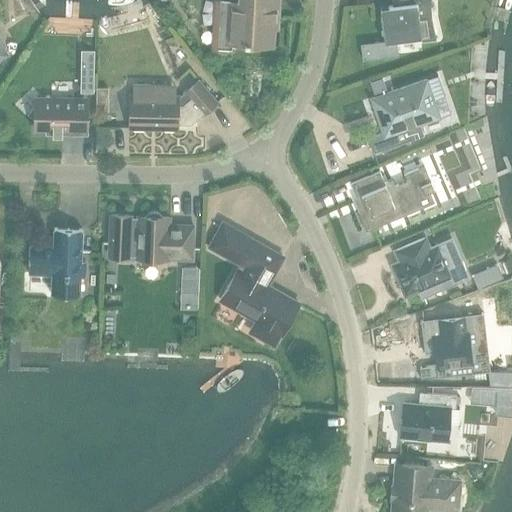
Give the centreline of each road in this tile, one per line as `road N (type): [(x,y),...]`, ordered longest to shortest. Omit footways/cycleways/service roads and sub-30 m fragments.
road 1 (residential): [(346,511),(358,446),(352,350),(329,272),(260,149)]
road 2 (residential): [(260,149),(188,172),(0,172)]
road 3 (residential): [(260,149),(314,56),(319,0)]
